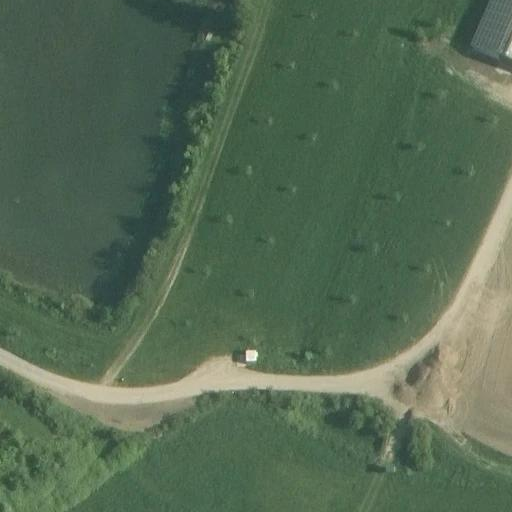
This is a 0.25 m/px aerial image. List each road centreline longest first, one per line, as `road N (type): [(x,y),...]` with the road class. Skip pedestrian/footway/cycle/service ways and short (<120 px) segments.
road 1 (track): [(0,358),(88,395),(267,382),(420,388)]
road 2 (track): [(366,511),(511,195)]
